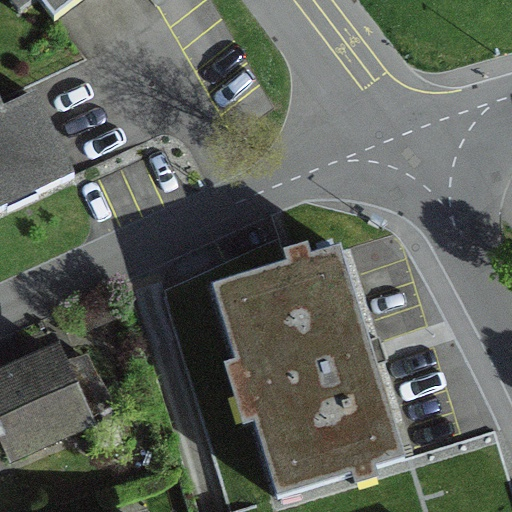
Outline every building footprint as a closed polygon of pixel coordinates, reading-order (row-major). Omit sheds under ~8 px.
[(81,0),(32,0),(51,24),(81,0)] [(0,212),(69,181),(32,100),(0,115),(0,212)] [(211,292),(275,501),(400,462),(370,367),(365,368),(362,359),(359,351),(365,349),(335,254),(211,292)] [(86,423),(109,406),(90,380),(68,388),(56,358),(0,383),(0,444),(6,459),(86,423)] [(150,444),(131,451),(141,478),(160,471),(150,444)]
